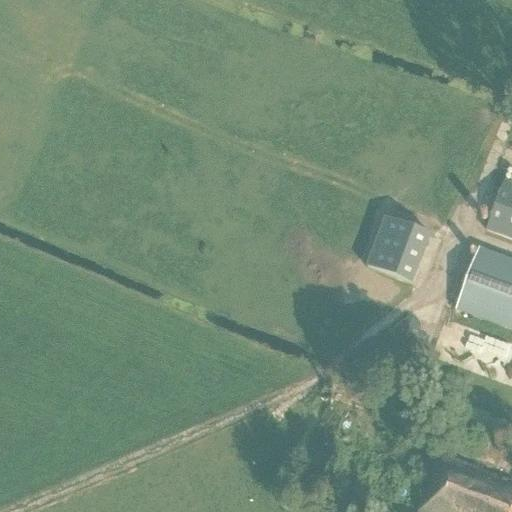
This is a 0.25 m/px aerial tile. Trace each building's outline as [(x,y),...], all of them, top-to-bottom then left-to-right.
[(486,231),(511,240),(511,185),(505,183),(486,231)] [(368,270),(414,287),(432,237),(387,220),(368,270)] [(511,261),(479,249),(456,312),(511,332),(511,261)] [(449,313),(454,286),(435,283),(432,304),(423,303),(422,309),(449,313)] [(358,389),(351,405),(372,414),(378,398),(358,389)] [(455,426),(431,416),(424,434),(448,443),(455,426)] [(417,511),(511,511),(511,483),(439,456),(429,482),(432,483),(427,496),(424,495),(417,511)] [(302,488),(297,500),(306,504),(309,498),(320,503),(323,497),(302,488)]
